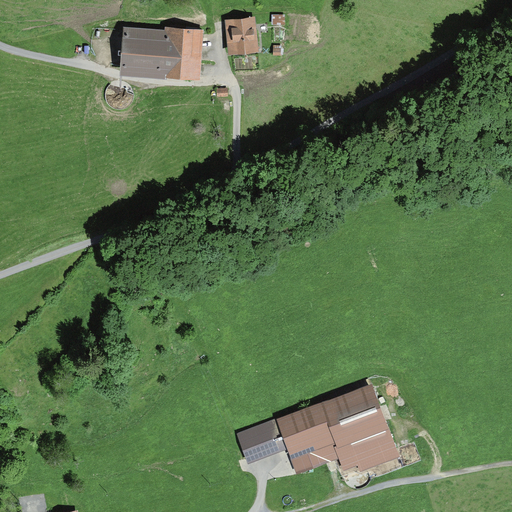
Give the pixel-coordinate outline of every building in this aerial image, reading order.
[(284,15),(272,16),(272,25),(285,25),(284,15)] [(254,19),(225,21),(228,56),(257,53),(254,19)] [(202,34),(123,29),(120,76),(199,81),(202,34)] [(228,89),(217,89),(217,98),(228,97),(228,89)] [(373,384),(237,435),(249,465),(287,450),(297,478),(300,476),(307,496),(334,486),(325,463),(338,458),(343,472),(357,466),(360,475),(402,459),(373,384)]
